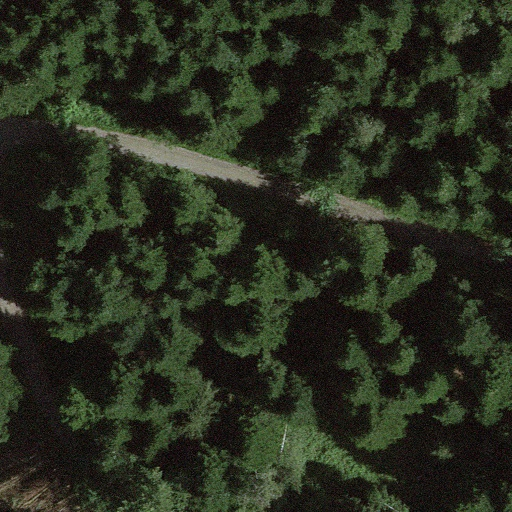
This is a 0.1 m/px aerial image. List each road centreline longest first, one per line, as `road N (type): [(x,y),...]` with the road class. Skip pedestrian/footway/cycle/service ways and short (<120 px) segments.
road 1 (track): [(0,112),(197,152),(511,249)]
road 2 (track): [(0,266),(58,416),(86,462),(139,511)]
